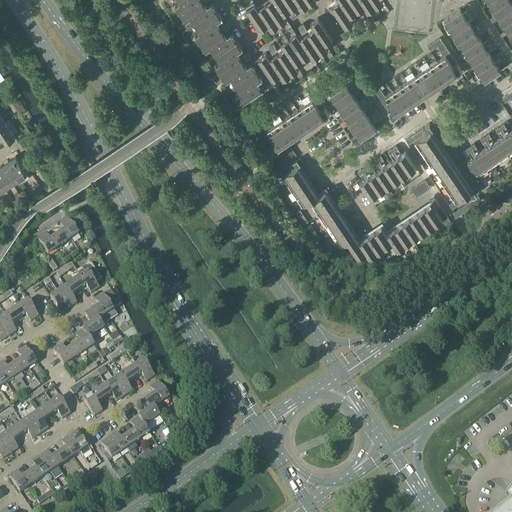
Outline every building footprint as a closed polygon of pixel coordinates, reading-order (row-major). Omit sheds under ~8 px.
[(221,18),(211,2),(206,5),(202,0),(179,0),(180,0),(175,4),(185,20),(190,16),(199,31),(194,34),(205,50),(210,46),(219,61),(214,64),(225,80),(230,77),(239,91),(234,94),(240,103),(254,94),(255,96),(262,91),(256,81),(261,78),(251,62),(245,66),(236,51),(241,48),(230,32),(225,35),(218,24),(216,21),(221,18)] [(267,0),(257,7),(254,2),(246,8),(260,28),(267,23),(271,29),(287,18),(283,13),(297,3),(300,8),(312,0),(267,0)] [(337,0),(328,6),(333,14),(335,12),(345,26),(353,20),(350,15),(364,6),(367,11),(382,0),(337,0)] [(511,1),(511,0),(492,0),(490,2),(500,17),(511,8),(511,1)] [(444,18),(454,33),(470,23),(460,7),(444,18)] [(298,14),(296,11),(294,8),(289,11),(293,17),(298,14)] [(511,8),(500,17),(510,32),(511,30),(511,8)] [(283,79),(299,68),(295,63),(309,54),(313,59),(329,48),(325,43),(333,38),(319,17),(311,23),(314,28),(300,37),(296,32),(281,43),(284,48),(269,57),(266,52),(258,58),(268,73),(272,79),(279,74),(283,79)] [(224,29),(229,26),(230,25),(227,20),(221,24),(224,29)] [(304,23),(302,24),(299,26),(303,32),(308,29),(304,23)] [(465,48),(481,38),(470,23),(454,33),(465,48)] [(427,46),(430,50),(438,45),(445,55),(385,96),(378,86),(374,89),(387,109),(387,110),(392,117),(397,114),(395,111),(455,71),(457,74),(462,70),(457,63),(440,37),(427,46)] [(481,38),(465,48),(475,63),(491,53),(481,38)] [(278,49),(274,43),(269,47),(273,52),(278,49)] [(244,60),(250,56),(247,51),(241,55),(244,60)] [(491,53),(475,63),(485,79),(501,68),(491,53)] [(340,107),(356,96),(346,81),(330,92),(340,107)] [(511,90),(502,97),(505,102),(510,98),(511,101),(511,90)] [(266,127),(262,130),(270,143),(275,150),(280,147),(278,145),(323,114),(325,117),(330,114),(325,106),(316,94),(312,97),(313,98),(267,129),(266,127)] [(356,96),(340,107),(350,122),(366,111),(356,96)] [(25,109),(22,104),(16,107),(19,112),(25,109)] [(366,111),(350,122),(360,137),(376,127),(366,111)] [(4,121),(0,124),(0,135),(1,135),(6,143),(14,137),(4,121)] [(455,200),(449,204),(452,208),(469,197),(476,192),(473,187),(470,189),(430,129),(433,127),(429,122),(422,128),(406,139),(409,143),(414,140),(455,200)] [(511,129),(498,139),(508,155),(511,152),(511,129)] [(508,155),(498,139),(483,149),(493,165),(508,155)] [(282,165),(295,156),(297,155),(292,147),(277,157),(282,165)] [(396,153),(392,147),(387,150),(391,155),(393,156),(396,153)] [(493,165),(483,149),(467,159),(478,175),(493,165)] [(389,160),(400,176),(416,166),(405,150),(389,160)] [(30,177),(16,156),(8,161),(19,177),(22,182),(30,177)] [(300,164),(300,163),(302,162),(299,158),(297,159),(290,164),(277,172),(280,177),(282,176),(302,206),(310,201),(340,247),(347,242),(358,257),(365,252),(369,257),(392,241),(397,249),(442,218),(446,224),(451,221),(440,204),(435,196),(430,200),(432,202),(387,232),(382,225),(359,240),(325,190),(318,195),(298,165),(300,164)] [(400,176),(389,160),(375,170),(385,186),(400,176)] [(1,166),(11,182),(19,177),(8,161),(1,166)] [(0,166),(0,181),(4,187),(11,182),(1,166),(0,166)] [(385,186),(375,170),(359,181),(370,197),(380,190),(385,186)] [(404,179),(398,182),(402,188),(408,185),(404,179)] [(411,188),(417,197),(431,188),(425,179),(411,188)] [(385,186),(380,190),(386,198),(391,194),(385,186)] [(456,216),(462,213),(481,199),(478,195),(453,212),(456,216)] [(286,208),(290,214),(296,210),(292,204),(286,208)] [(303,217),(298,220),(302,225),(307,222),(308,221),(304,216),(303,217)] [(79,235),(68,219),(60,225),(65,232),(71,241),(79,235)] [(50,242),(56,250),(71,241),(65,232),(50,242)] [(56,250),(50,242),(45,234),(37,240),(47,255),(43,258),(53,273),(57,270),(48,256),(56,250)] [(327,245),(322,248),(327,255),(332,252),(327,245)] [(77,273),(80,278),(86,287),(91,294),(99,289),(95,283),(100,279),(91,266),(88,266),(77,273)] [(80,278),(65,288),(71,297),(86,287),(80,278)] [(58,293),(69,309),(76,304),(71,297),(65,288),(58,293)] [(69,309),(58,293),(50,298),(61,315),(69,309)] [(103,295),(94,300),(99,308),(100,307),(106,316),(113,311),(103,295)] [(39,317),(28,301),(20,306),(26,315),(25,315),(30,323),(39,317)] [(11,325),(25,315),(26,315),(20,306),(5,316),(11,325)] [(99,308),(84,318),(90,326),(98,321),(102,326),(110,322),(106,316),(100,307),(99,308)] [(0,319),(0,325),(8,337),(16,332),(11,325),(5,316),(0,319)] [(104,329),(102,326),(98,321),(90,326),(83,331),(89,339),(104,329)] [(0,342),(0,343),(8,337),(0,325),(0,342)] [(94,346),(89,339),(83,331),(75,336),(80,343),(86,352),(94,346)] [(66,353),(71,362),(86,352),(80,343),(66,353)] [(71,362),(66,353),(61,345),(52,351),(63,367),(71,362)] [(22,361),(28,370),(36,364),(25,348),(17,354),(22,361)] [(109,355),(105,350),(99,355),(102,360),(109,355)] [(28,370),(22,361),(8,370),(14,379),(28,370)] [(141,375),(146,383),(154,377),(143,361),(135,366),(141,375)] [(0,365),(0,375),(6,384),(14,379),(8,370),(3,363),(0,365)] [(135,366),(121,376),(126,385),(127,385),(141,375),(135,366)] [(113,381),(124,397),(132,392),(127,385),(126,385),(121,376),(113,381)] [(124,397),(113,381),(105,386),(111,395),(116,403),(124,397)] [(150,389),(155,396),(161,404),(169,399),(158,383),(150,389)] [(96,405),(97,405),(111,395),(105,386),(91,396),(96,405)] [(91,396),(83,402),(93,418),(102,412),(97,405),(96,405),(91,396)] [(140,406),(145,414),(154,409),(161,404),(155,396),(140,406)] [(51,404),(57,413),(62,421),(70,415),(60,399),(51,404)] [(57,413),(51,404),(37,414),(43,423),(57,413)] [(145,414),(138,419),(144,428),(144,427),(159,417),(154,409),(145,414)] [(48,430),(43,423),(37,414),(29,419),(40,435),(48,430)] [(40,435),(29,419),(21,425),(27,433),(32,441),(40,435)] [(130,424),(135,432),(136,431),(141,440),(149,435),(144,427),(144,428),(138,419),(130,424)] [(27,433),(21,425),(7,434),(13,443),(27,433)] [(173,433),(176,437),(182,433),(179,429),(173,433)] [(135,432),(121,441),(126,450),(141,440),(136,431),(135,432)] [(77,432),(69,438),(80,454),(82,458),(90,452),(92,451),(88,444),(86,445),(77,432)] [(0,438),(0,440),(10,455),(18,450),(13,443),(7,434),(0,438)] [(108,439),(119,455),(126,450),(121,441),(116,434),(108,439)] [(61,443),(66,450),(72,459),(80,454),(69,438),(61,443)] [(119,455),(108,439),(100,444),(107,454),(103,456),(107,461),(110,459),(111,460),(119,455)] [(10,455),(0,440),(0,457),(2,461),(10,455)] [(52,460),(58,468),(72,459),(66,450),(52,460)] [(58,468),(52,460),(47,452),(39,458),(50,474),(58,468)] [(50,474),(39,458),(31,463),(36,470),(37,470),(43,479),(50,474)] [(128,469),(123,473),(122,471),(116,475),(120,481),(131,473),(128,469)] [(37,470),(36,470),(22,480),(28,489),(43,479),(37,470)] [(9,478),(20,494),(28,489),(22,480),(17,473),(9,478)] [(511,511),(511,485),(505,495),(511,499),(494,511),(511,511)]
